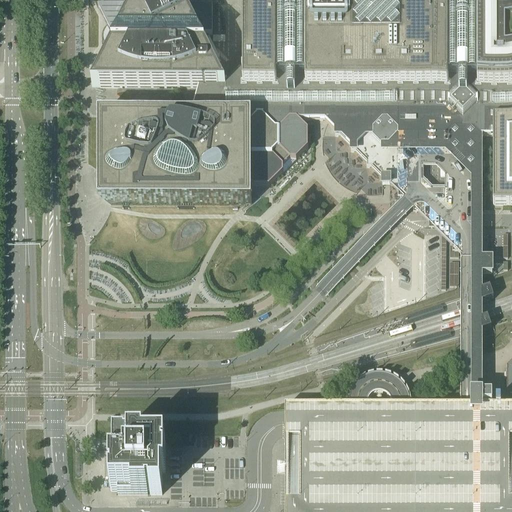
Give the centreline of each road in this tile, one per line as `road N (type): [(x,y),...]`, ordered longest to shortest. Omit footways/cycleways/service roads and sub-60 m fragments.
road 1 (unclassified): [(55,355),(82,364),(210,365),(260,352),(313,324),(411,227)]
road 2 (unclassified): [(411,227),(368,224),(275,312),(246,325),(208,335),(82,335),(55,322)]
road 3 (tertiary): [(17,184),(15,481)]
road 4 (tertiary): [(55,322),(51,70)]
road 5 (tertiary): [(17,184),(31,230),(33,328),(55,355)]
